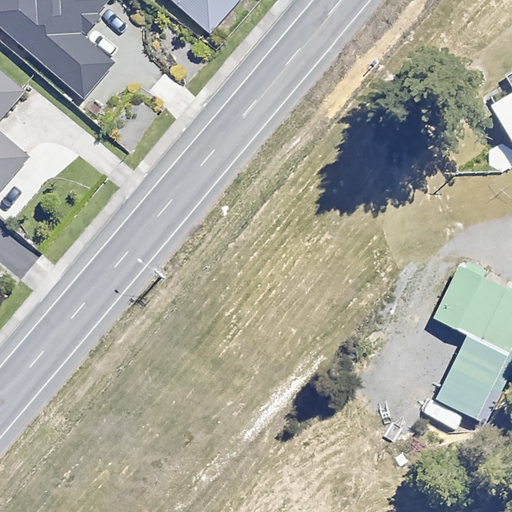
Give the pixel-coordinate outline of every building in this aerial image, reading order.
[(0,0),(0,42),(56,98),(94,60),(59,25),(83,0),(0,0)] [(156,0),(190,32),(219,0),(156,0)] [(194,58),(177,34),(163,44),(180,68),(194,58)] [(0,126),(27,95),(0,72),(0,191),(28,159),(0,135),(0,126)] [(511,87),(490,98),(511,145),(511,87)] [(511,296),(441,258),(411,313),(490,356),(511,315),(511,296)]
